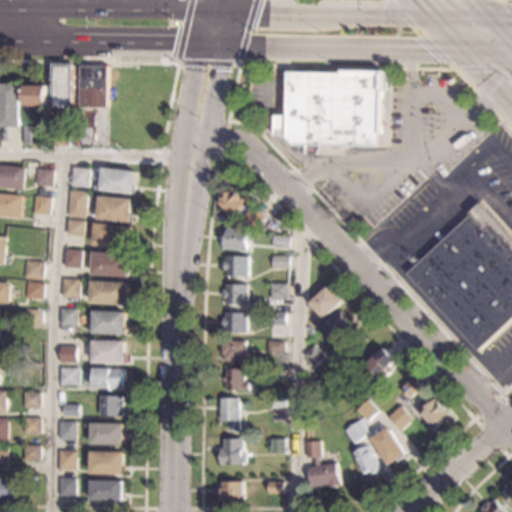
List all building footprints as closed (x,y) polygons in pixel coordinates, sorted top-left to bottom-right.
[(74,109),(53,108),(53,63),(75,63),(74,109)] [(107,107),(80,107),(80,64),(107,64),(107,107)] [(386,74),(388,77),(388,89),(386,91),(385,134),(382,134),(381,147),(295,145),(287,137),(288,135),(288,116),(289,73),(343,74),(343,71),(386,72),(386,74)] [(21,128),(1,128),(1,84),(21,84),(21,128)] [(47,106),(25,105),(25,85),(47,85),(47,106)] [(288,116),(288,135),(275,135),(275,116),(288,116)] [(40,143),(23,143),(23,126),(41,127),(40,143)] [(69,145),(51,145),(51,131),(69,131),(69,145)] [(0,164),(27,168),(24,190),(0,187),(0,164)] [(90,169),(89,187),(71,186),(73,167),(90,169)] [(137,171),(134,194),(100,190),(103,167),(137,171)] [(54,170),(53,187),(37,185),(38,169),(54,170)] [(244,198),(246,196),(250,200),(248,202),(249,204),(234,218),(220,202),(234,189),(244,198)] [(88,192),(86,218),(70,217),(69,216),(71,191),(88,192)] [(0,193),(23,196),(21,218),(0,216),(0,193)] [(52,198),(50,215),(34,214),(36,196),(52,198)] [(133,199),(132,213),(134,213),(133,222),(99,219),(101,196),(133,199)] [(511,234),(511,324),(481,353),(408,273),(483,203),(511,234)] [(267,218),(255,230),(243,218),(255,206),(267,218)] [(85,221),(84,237),(67,235),(69,219),(85,221)] [(132,226),(130,249),(94,245),(96,223),(132,226)] [(250,231),(249,251),(224,249),(225,235),(227,235),(228,229),(250,231)] [(0,237),(8,238),(5,265),(0,264),(0,237)] [(292,238),(291,249),(273,248),(273,237),(292,238)] [(83,250),(82,268),(65,266),(67,249),(83,250)] [(130,255),(128,277),(92,274),(94,253),(130,255)] [(289,268),(271,268),(271,256),(289,256),(289,268)] [(250,277),(229,276),(229,271),(226,271),(226,262),(228,262),(228,257),(250,257),(250,277)] [(45,262),(43,280),(26,278),(27,261),(45,262)] [(80,280),(79,298),(63,297),(64,279),(80,280)] [(129,283),(128,295),(129,295),(129,305),(91,303),(92,281),(129,283)] [(0,282),(11,283),(10,304),(0,303),(0,282)] [(45,284),(43,299),(27,298),(29,282),(45,284)] [(288,284),(288,300),(271,299),(272,284),(288,284)] [(248,286),(248,305),(227,305),(227,299),(224,299),(224,291),(227,291),(227,285),(248,286)] [(317,290),(313,294),(309,289),(313,285),(317,290)] [(343,302),(325,319),(310,304),(329,287),(343,302)] [(77,325),(62,326),(61,309),(77,309),(77,325)] [(43,311),(42,327),(26,327),(26,310),(43,311)] [(126,312),(126,335),(94,334),(94,311),(126,312)] [(347,318),(350,315),(355,320),(350,324),(354,329),(338,344),(323,329),(341,312),(347,318)] [(287,314),(286,325),(272,325),(272,313),(287,314)] [(247,333),(226,332),(226,327),(224,327),(224,319),(226,319),(226,314),(248,314),(247,333)] [(126,354),(128,354),(128,363),(93,363),(93,340),(126,340),(126,354)] [(247,361),(226,361),(226,355),(223,355),(223,341),(247,341),(247,361)] [(286,342),(285,353),(269,353),(269,341),(286,342)] [(77,362),(61,362),(61,346),(77,346),(77,362)] [(324,356),(314,366),(304,356),(315,346),(324,356)] [(395,362),(386,371),(390,374),(377,386),(363,371),(384,350),(395,362)] [(79,386),(61,385),(61,368),(77,368),(80,368),(79,386)] [(112,370),(124,370),(124,388),(95,388),(95,368),(112,368),(112,370)] [(245,383),(250,384),(250,391),(227,390),(228,382),(224,382),(224,377),(227,377),(227,369),(246,370),(245,383)] [(285,382),(269,381),(269,369),(285,369),(285,382)] [(421,388),(407,398),(401,390),(416,380),(421,388)] [(0,412),(8,413),(8,391),(0,391),(0,412)] [(41,393),(41,408),(24,408),(25,393),(41,393)] [(122,401),(125,401),(126,409),(122,409),(122,415),(101,416),(101,396),(122,396),(122,401)] [(286,409),(271,409),(272,397),(286,397),(286,409)] [(453,417),(446,423),(445,421),(436,429),(421,412),(436,398),(453,417)] [(240,432),(230,432),(230,422),(221,422),(221,399),(240,399),(240,432)] [(396,408),(387,416),(380,408),(389,400),(396,408)] [(380,413),(369,422),(364,417),(362,420),(355,413),(369,401),(380,413)] [(79,416),(64,416),(64,405),(79,405),(79,416)] [(412,420),(399,431),(387,418),(401,406),(412,420)] [(9,440),(0,439),(0,418),(9,418),(9,440)] [(41,434),(24,434),(25,418),(41,419),(41,434)] [(76,439),(60,439),(61,421),(76,422),(76,439)] [(369,435),(354,444),(346,431),(360,422),(369,435)] [(124,445),(93,444),(93,423),(97,423),(124,424),(124,445)] [(407,456),(390,466),(374,439),(390,429),(407,456)] [(244,453),(247,453),(247,463),(245,463),(244,466),(222,466),(222,450),(226,450),(226,440),(244,440),(244,453)] [(285,455),(270,454),(271,440),(286,440),(285,455)] [(321,459),(322,465),(336,463),(340,486),(330,487),(329,485),(313,487),(310,468),(316,467),(315,460),(308,460),(307,444),(320,443),(321,459)] [(8,468),(0,467),(0,446),(9,446),(8,468)] [(41,446),(40,461),(24,461),(25,446),(41,446)] [(381,470),(372,475),(370,472),(363,475),(353,454),(370,447),(381,470)] [(76,469),(59,469),(60,451),(75,451),(77,451),(76,469)] [(124,475),(92,474),(92,452),(124,452),(124,475)] [(0,478),(1,478),(1,482),(14,482),(14,500),(0,499),(0,478)] [(76,496),(74,496),(74,505),(59,505),(60,479),(76,479),(76,496)] [(123,500),(93,500),(93,481),(97,481),(124,481),(123,500)] [(244,502),(222,501),(223,482),(244,483),(244,502)] [(284,495),(269,495),(269,482),(285,482),(284,495)] [(511,505),(501,494),(503,492),(502,490),(510,482),(511,483),(511,505)] [(506,511),(483,511),(481,510),(489,503),(491,505),(495,501),(506,511)]
